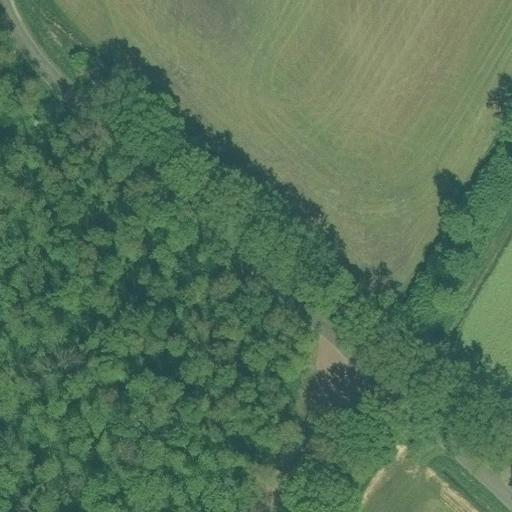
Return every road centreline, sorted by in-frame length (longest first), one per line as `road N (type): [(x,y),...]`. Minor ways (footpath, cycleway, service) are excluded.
road 1 (unclassified): [(352,356),(47,73),(19,41),(0,0)]
road 2 (unclassified): [(511,501),(352,356)]
road 3 (unclassified): [(352,356),(260,511)]
